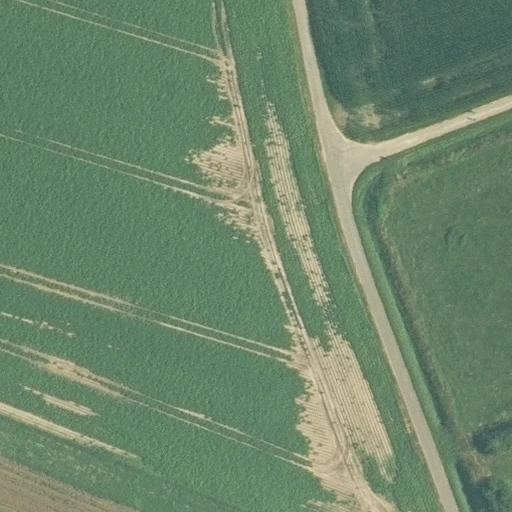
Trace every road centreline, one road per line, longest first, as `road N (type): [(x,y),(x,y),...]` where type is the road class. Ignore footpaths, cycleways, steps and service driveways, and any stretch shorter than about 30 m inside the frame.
road 1 (track): [(445,511),(339,169)]
road 2 (track): [(511,106),(339,169)]
road 3 (track): [(339,169),(307,0)]
